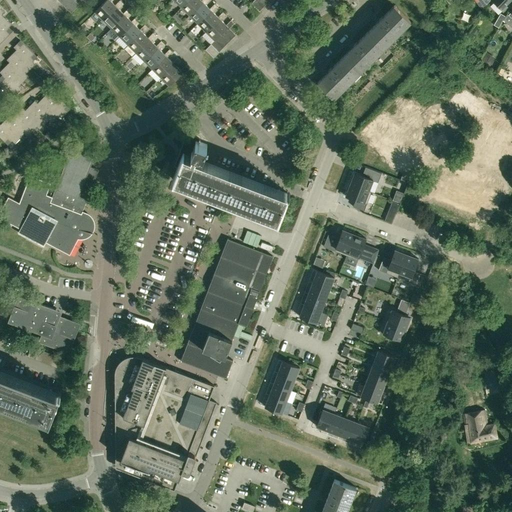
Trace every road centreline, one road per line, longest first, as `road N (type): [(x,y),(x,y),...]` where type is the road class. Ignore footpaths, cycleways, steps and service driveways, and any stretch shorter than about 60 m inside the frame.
road 1 (unclassified): [(104,476),(95,433),(116,175),(112,137)]
road 2 (residential): [(228,419),(312,198)]
road 3 (residential): [(482,264),(312,198)]
road 4 (residential): [(289,82),(337,132),(312,198)]
